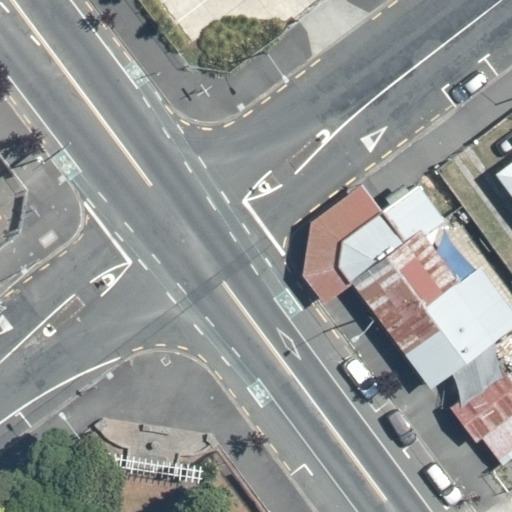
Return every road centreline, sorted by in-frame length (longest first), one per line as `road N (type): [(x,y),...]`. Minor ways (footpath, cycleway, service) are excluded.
road 1 (residential): [(507,0),(245,202),(186,231)]
road 2 (secondary): [(394,511),(186,231)]
road 3 (secondary): [(186,231),(17,0)]
road 4 (tertiary): [(0,364),(133,258),(186,231)]
